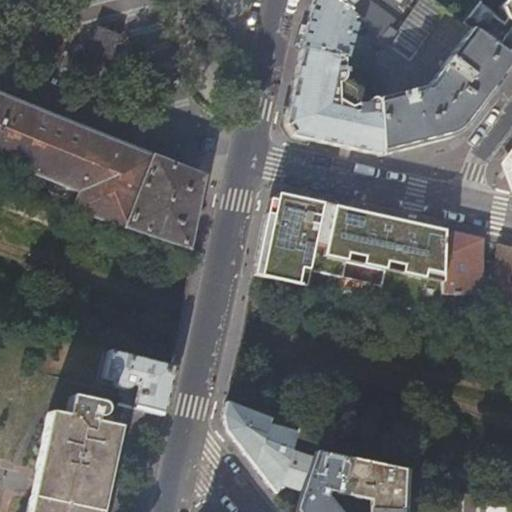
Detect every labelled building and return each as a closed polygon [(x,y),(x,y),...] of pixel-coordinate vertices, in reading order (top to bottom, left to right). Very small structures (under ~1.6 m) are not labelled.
[(344,13),(326,0),(312,0),(306,24),(299,47),(299,48),(329,57),(339,59),(340,60),(345,39),(351,18),(344,13)] [(326,0),(344,13),(352,0),(326,0)] [(394,20),(367,0),(352,0),(344,13),(351,18),(356,21),(369,31),(380,39),(389,26),(394,20)] [(427,0),(410,0),(406,6),(410,8),(392,29),(389,26),(380,39),(406,58),(441,10),(427,0)] [(410,0),(382,0),(401,13),(406,6),(410,0)] [(427,0),(441,10),(459,23),(470,9),(476,0),(427,0)] [(511,0),(502,0),(495,10),(499,18),(493,26),(470,9),(459,23),(466,29),(511,62),(511,0)] [(370,46),(369,31),(356,21),(351,37),(345,39),(370,46)] [(96,28),(85,51),(109,62),(119,38),(96,28)] [(490,91),(511,62),(466,29),(424,86),(374,102),(374,105),(378,156),(405,149),(447,138),(460,131),(468,121),(490,91)] [(372,68),(370,46),(345,39),(340,60),(372,68)] [(372,68),(340,60),(339,59),(329,57),(299,48),(294,72),(287,109),(284,119),(295,137),(338,147),(378,156),(374,105),(374,102),(372,68)] [(196,176),(98,136),(97,139),(84,134),(85,131),(40,113),(0,96),(0,159),(40,175),(69,186),(80,191),(75,206),(185,248),(186,242),(199,182),(193,182),(196,176)] [(64,199),(69,186),(40,175),(37,179),(64,199)] [(375,302),(440,310),(443,231),(432,229),(355,211),(302,200),(290,197),(283,197),(275,200),(269,205),(265,211),(264,213),(259,237),(251,277),(302,287),(306,271),(340,278),(344,261),(382,269),(375,302)] [(511,302),(511,290),(511,246),(496,243),(493,265),(479,263),(480,239),(443,231),(440,310),(472,312),(509,319),(511,303),(511,302)] [(54,342),(39,359),(51,362),(100,374),(106,349),(58,337),(54,342)] [(106,349),(100,374),(100,379),(109,381),(110,383),(110,384),(110,385),(111,387),(113,388),(114,389),(115,389),(116,390),(115,395),(120,396),(118,405),(160,416),(165,392),(170,367),(106,349)] [(51,362),(39,359),(27,372),(44,376),(51,362)] [(32,481),(25,511),(97,511),(101,499),(106,474),(113,443),(116,428),(93,422),(97,403),(68,396),(64,416),(47,412),(32,481)] [(255,401),(252,411),(267,416),(269,417),(296,426),(299,416),(255,401)] [(267,416),(252,411),(224,402),(224,404),(223,409),(222,416),(225,430),(251,463),(274,493),(278,482),(296,426),(269,417),(267,416)] [(319,434),(296,426),(278,482),(301,491),(314,450),(319,434)] [(347,457),(314,450),(301,491),(294,511),(338,511),(325,494),(326,490),(344,494),(347,480),(343,479),(347,457)] [(403,471),(347,457),(343,479),(347,480),(344,494),(366,499),(366,507),(402,511),(402,496),(403,471)] [(509,511),(510,510),(462,495),(462,506),(461,511),(509,511)]
